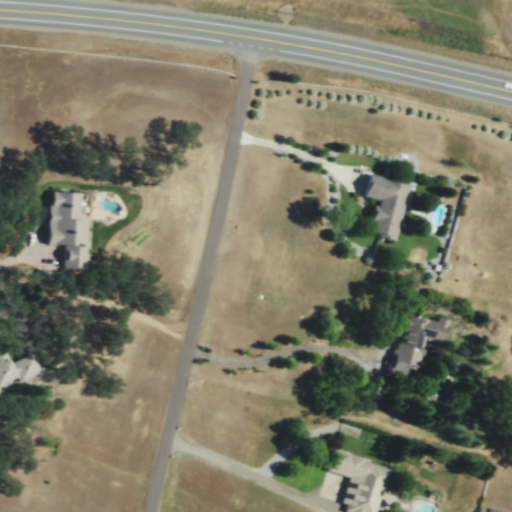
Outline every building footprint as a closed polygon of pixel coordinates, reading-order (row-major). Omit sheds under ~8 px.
[(367,173),(407,184),(392,239),(365,231),(374,199),(361,195),(367,173)] [(48,192),(46,243),(64,244),(63,268),(84,268),(86,219),(77,219),(78,193),(48,192)] [(391,364),(403,312),(446,322),(441,342),(421,337),(414,369),(391,364)] [(0,352),(0,384),(16,376),(19,381),(39,370),(30,352),(11,362),(4,350),(0,352)] [(337,508),(349,511),(372,511),(387,466),(331,449),(325,468),(348,475),(337,508)]
